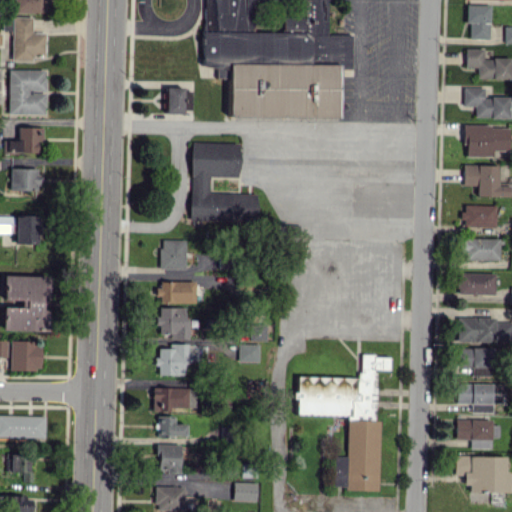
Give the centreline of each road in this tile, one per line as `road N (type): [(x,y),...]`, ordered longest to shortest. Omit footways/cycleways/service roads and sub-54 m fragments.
road 1 (secondary): [(103,0),(90,511)]
road 2 (residential): [(426,0),(414,511)]
